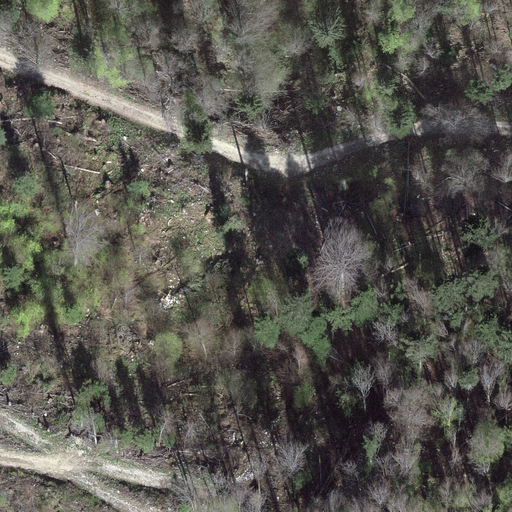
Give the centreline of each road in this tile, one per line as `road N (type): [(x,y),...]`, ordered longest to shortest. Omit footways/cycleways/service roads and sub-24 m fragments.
road 1 (track): [(0,58),(220,142),(291,157),(409,129),(511,131)]
road 2 (track): [(72,465),(165,478),(247,511)]
road 3 (track): [(0,455),(72,465),(0,416)]
